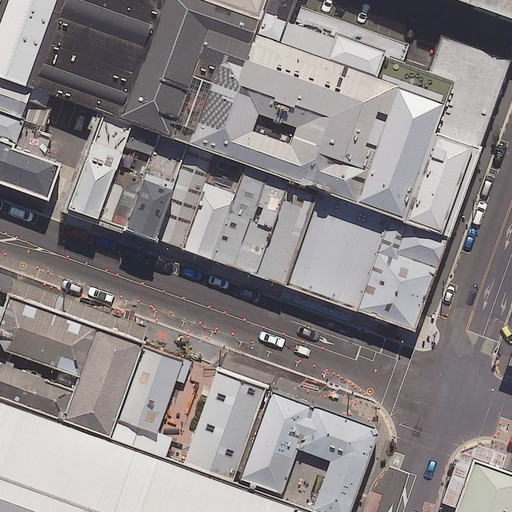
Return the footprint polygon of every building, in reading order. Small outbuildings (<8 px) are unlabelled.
[(65,0),(0,0),(0,78),(33,90),(65,0)] [(245,65),(257,32),(262,17),(255,14),(217,0),(164,0),(123,112),(176,131),(205,51),(245,65)] [(260,0),(217,0),(255,14),(260,0)] [(511,0),(440,0),(511,25),(511,0)] [(215,147),(356,198),(398,82),(257,32),(245,65),(215,147)] [(356,198),(451,231),(482,145),(453,134),(461,112),(446,106),(450,95),(400,77),(398,82),(356,198)] [(37,91),(0,78),(0,130),(20,138),(37,91)] [(71,207),(104,219),(124,162),(132,141),(99,129),(71,207)] [(69,155),(0,130),(0,181),(53,201),(69,155)] [(104,219),(128,227),(148,171),(124,162),(104,219)] [(171,243),(188,249),(214,179),(217,169),(200,162),(193,182),(171,243)] [(128,227),(171,243),(193,182),(150,166),(148,171),(128,227)] [(219,260),(293,286),(321,208),(325,195),(277,178),(252,169),(245,190),(219,260)] [(204,255),(219,260),(245,190),(214,179),(188,249),(204,255)] [(386,232),(321,208),(293,286),(358,310),(384,238),(386,232)] [(384,238),(358,310),(418,331),(444,260),(384,238)] [(104,321),(15,289),(0,330),(0,346),(7,349),(84,377),(104,321)] [(149,337),(104,321),(84,377),(71,411),(69,418),(114,434),(116,429),(149,337)] [(195,354),(149,337),(116,429),(162,446),(195,354)] [(0,386),(71,411),(84,377),(7,349),(0,368),(0,386)] [(268,384),(222,367),(189,459),(235,475),(268,384)] [(348,511),(381,424),(268,384),(235,475),(284,493),(301,445),(331,456),(314,503),(338,511),(348,511)] [(0,393),(0,511),(330,511),(114,434),(69,418),(0,393)] [(511,511),(511,463),(484,454),(462,511),(511,511)]
